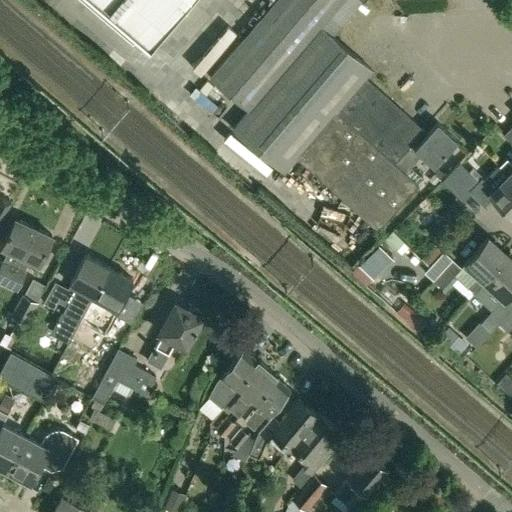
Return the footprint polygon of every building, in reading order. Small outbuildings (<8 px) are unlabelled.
[(82,0),(132,42),(144,28),(159,40),(192,0),(82,0)] [(276,0),(211,76),(248,108),(341,0),(276,0)] [(341,0),(248,108),(231,127),(284,171),(297,157),(294,154),(334,108),(336,109),(365,76),(365,77),(373,68),(332,34),(361,0),(341,0)] [(418,182),(402,168),(394,161),(421,131),(423,129),(365,77),(365,76),(336,109),(334,108),(294,154),(297,157),(377,228),(418,182)] [(425,134),(421,131),(394,161),(402,168),(417,150),(433,165),(457,138),(437,121),(425,134)] [(511,141),(511,124),(503,133),(511,141)] [(498,164),(508,174),(511,178),(511,162),(506,156),(498,164)] [(511,178),(508,174),(493,189),(482,177),(479,179),(460,160),(451,170),(472,191),(474,193),(484,205),(492,196),(511,215),(511,178)] [(463,201),(472,191),(451,170),(442,180),(463,201)] [(53,236),(16,219),(3,247),(9,250),(3,262),(2,262),(0,266),(0,280),(18,289),(25,272),(25,271),(30,260),(39,264),(53,236)] [(465,263),(479,275),(469,287),(473,292),(508,254),(488,236),(465,263)] [(77,289),(93,297),(110,266),(86,254),(70,284),(71,284),(68,288),(56,281),(44,303),(55,309),(59,301),(68,306),(77,289)] [(498,322),(511,306),(511,293),(510,291),(511,288),(511,257),(508,254),(473,292),(482,300),(492,288),(503,297),(481,322),(490,330),(498,322)] [(452,258),(433,279),(442,287),(461,266),(452,258)] [(132,279),(110,266),(93,297),(110,306),(100,324),(109,328),(105,336),(115,341),(127,320),(113,313),(116,308),(116,309),(132,279)] [(4,345),(11,348),(38,302),(22,293),(10,315),(18,320),(4,345)] [(202,318),(175,303),(159,332),(162,334),(147,361),(160,369),(175,342),(186,348),(202,318)] [(397,312),(419,331),(420,330),(427,322),(404,303),(397,312)] [(511,326),(511,306),(498,322),(508,330),(511,326)] [(459,353),(468,342),(448,325),(439,335),(459,353)] [(119,348),(107,371),(93,395),(92,397),(103,403),(116,379),(146,395),(156,376),(133,364),(137,358),(119,348)] [(221,407),(224,404),(236,390),(258,360),(243,349),(220,376),(216,380),(208,396),(221,407)] [(252,403),(276,375),(258,360),(236,390),(241,395),(229,409),(239,417),(251,402),(252,403)] [(506,373),(496,383),(501,387),(510,377),(506,373)] [(276,375),(252,403),(257,407),(245,422),(254,429),(290,387),(275,376),(276,375)] [(298,398),(278,421),(271,415),(257,432),(248,453),(259,457),(267,438),(271,432),(288,446),(290,444),(289,444),(316,413),(298,398)] [(115,419),(94,408),(89,418),(110,428),(115,419)] [(8,414),(0,410),(0,466),(8,471),(26,436),(3,424),(8,414)] [(337,427),(318,411),(316,413),(289,444),(290,444),(306,459),(301,465),(312,473),(337,442),(329,436),(337,427)] [(234,424),(227,417),(217,429),(224,436),(234,424)] [(41,443),(26,436),(8,471),(30,482),(39,464),(52,470),(64,467),(79,437),(63,429),(59,429),(55,429),(51,431),(48,433),(45,436),(41,443)] [(248,435),(240,429),(231,441),(237,446),(238,447),(248,435)] [(388,468),(368,452),(348,476),(349,476),(334,493),(345,502),(358,485),(368,493),(388,468)] [(284,511),(300,511),(303,509),(305,511),(327,485),(314,474),(292,499),(286,507),(284,511)] [(162,507),(175,511),(179,511),(187,493),(169,487),(162,507)] [(94,511),(62,495),(53,511),(94,511)]
